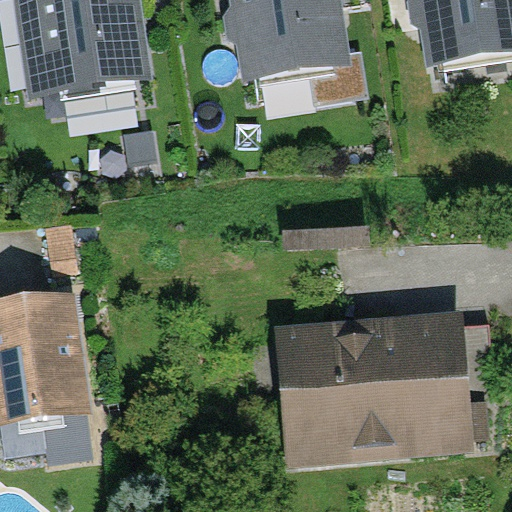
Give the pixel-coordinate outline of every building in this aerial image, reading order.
[(129,0),(40,0),(45,28),(39,29),(31,39),(33,54),(44,61),(49,61),(54,93),(63,92),(68,119),(137,108),(133,81),(142,79),(136,42),(142,36),(139,23),(133,19),(129,0)] [(331,0),(242,0),(245,15),(239,16),(231,27),(233,41),(244,49),(248,48),(254,81),(310,72),(316,109),(368,101),(361,61),(341,64),(336,29),(341,23),(339,11),(332,6),(331,0)] [(511,0),(388,0),(394,34),(421,29),(425,32),(429,31),(435,64),(511,51),(511,0)] [(68,311),(0,320),(0,425),(5,462),(47,456),(42,421),(84,415),(68,311)] [(406,335),(286,346),(292,412),(326,410),(330,459),(486,445),(483,405),(498,403),(492,338),(407,345),(406,335)]
